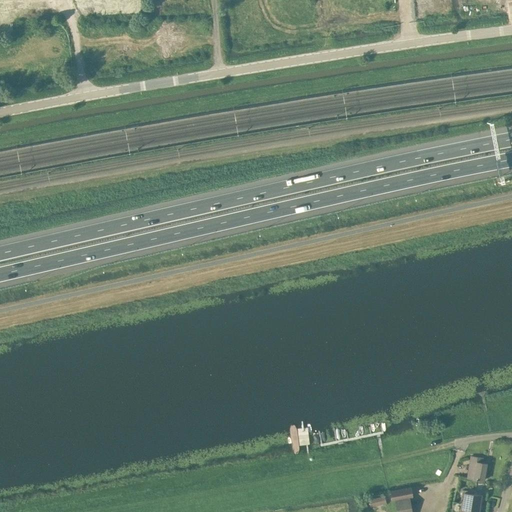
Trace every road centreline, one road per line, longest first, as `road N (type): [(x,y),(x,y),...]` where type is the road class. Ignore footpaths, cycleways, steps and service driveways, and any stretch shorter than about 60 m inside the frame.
road 1 (motorway): [(0,273),(511,158)]
road 2 (motorway): [(511,138),(0,252)]
road 3 (unclassified): [(0,111),(511,28)]
